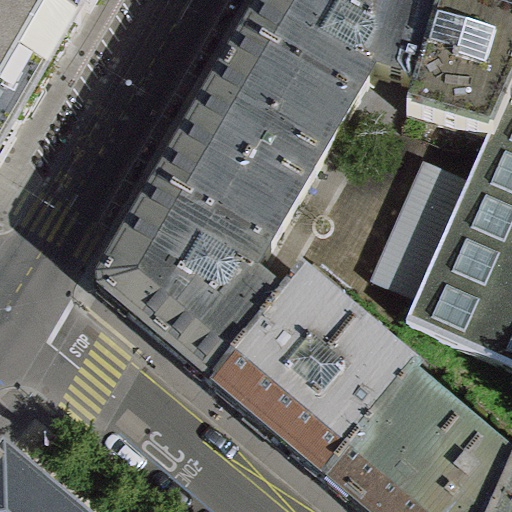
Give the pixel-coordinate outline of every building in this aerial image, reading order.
[(0,0),(0,166),(82,31),(28,0),(0,0)] [(99,0),(28,0),(82,31),(99,0)] [(273,0),(248,44),(360,108),(377,78),(419,91),(447,0),(273,0)] [(511,99),(511,4),(498,0),(447,0),(419,91),(413,120),(492,143),(511,99)] [(161,191),(271,257),(360,108),(248,44),(161,191)] [(511,99),(492,143),(473,185),(419,305),(409,327),(511,371),(511,99)] [(419,305),(473,185),(425,165),(373,285),(419,305)] [(254,285),(271,257),(161,191),(102,294),(217,389),(284,308),(254,285)] [(304,285),(284,308),(217,389),(330,485),(411,386),(417,379),(304,285)] [(498,511),(511,481),(511,469),(411,386),(330,485),(362,511),(498,511)] [(100,511),(10,436),(0,448),(0,511),(100,511)] [(511,511),(511,481),(498,511),(511,511)]
